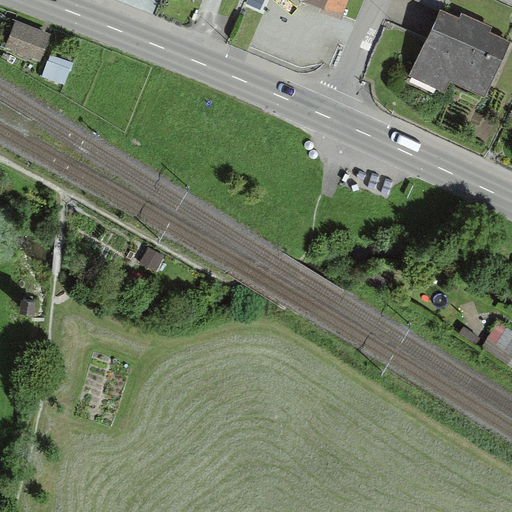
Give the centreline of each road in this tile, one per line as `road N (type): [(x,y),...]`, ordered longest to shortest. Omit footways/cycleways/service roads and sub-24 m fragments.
road 1 (tertiary): [(42,0),(327,117)]
road 2 (tertiary): [(327,117),(511,202)]
road 3 (residential): [(379,0),(327,117)]
